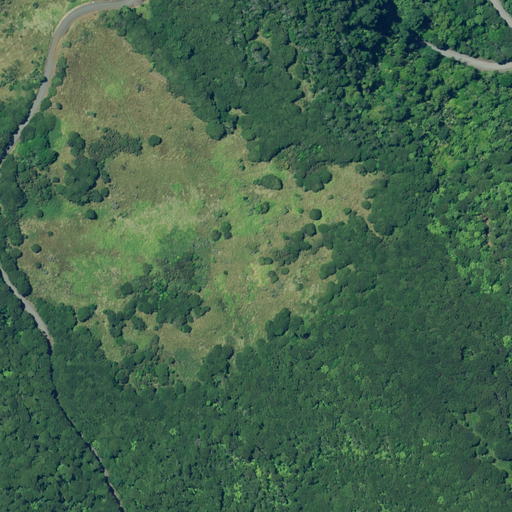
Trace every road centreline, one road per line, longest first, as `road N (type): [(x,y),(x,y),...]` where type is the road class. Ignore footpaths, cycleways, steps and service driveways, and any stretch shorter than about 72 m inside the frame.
road 1 (unclassified): [(114,511),(91,449),(56,396),(42,327),(0,273)]
road 2 (unclassified): [(0,160),(32,111),(63,23),(83,8),(136,0)]
road 3 (unclassified): [(386,0),(421,43),(511,66)]
